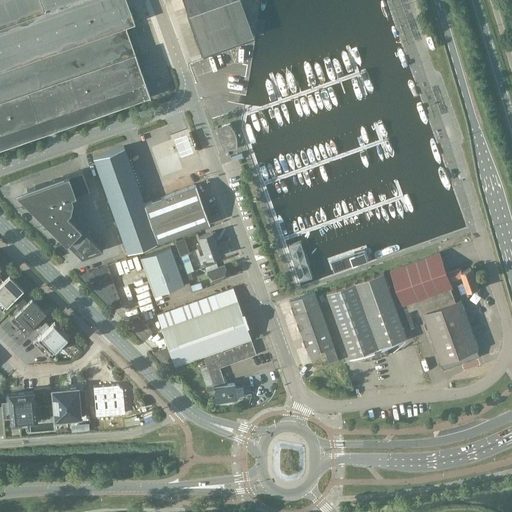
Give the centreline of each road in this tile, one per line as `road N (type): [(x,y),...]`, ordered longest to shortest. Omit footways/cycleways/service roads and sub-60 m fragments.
road 1 (unclassified): [(300,397),(330,404),(458,392),(483,382),(507,348),(506,314),(400,0)]
road 2 (unclassified): [(300,397),(189,96)]
road 3 (primary): [(433,0),(511,263)]
road 4 (tertiary): [(0,493),(265,483)]
road 5 (unclassified): [(184,409),(0,222)]
road 6 (unclassified): [(0,168),(167,111),(189,96)]
road 7 (tertiary): [(511,415),(433,442),(313,442)]
road 8 (tertiary): [(314,460),(429,460),(511,436)]
road 9 (unclassified): [(184,409),(132,433),(0,443)]
road 10 (primary): [(511,121),(475,0)]
